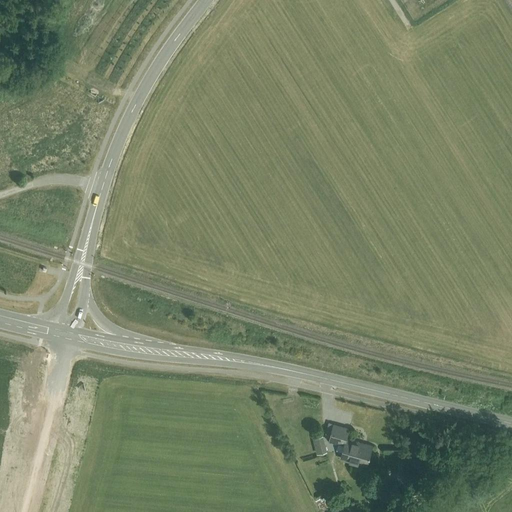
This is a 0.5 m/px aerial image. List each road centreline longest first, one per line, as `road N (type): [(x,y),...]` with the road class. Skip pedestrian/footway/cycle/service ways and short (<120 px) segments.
road 1 (tertiary): [(82,266),(127,122),(207,0)]
road 2 (secondary): [(511,422),(245,363)]
road 3 (secondary): [(245,363),(109,328),(91,304),(82,266)]
road 4 (secondary): [(245,363),(66,337)]
road 5 (unclassified): [(66,337),(23,511)]
